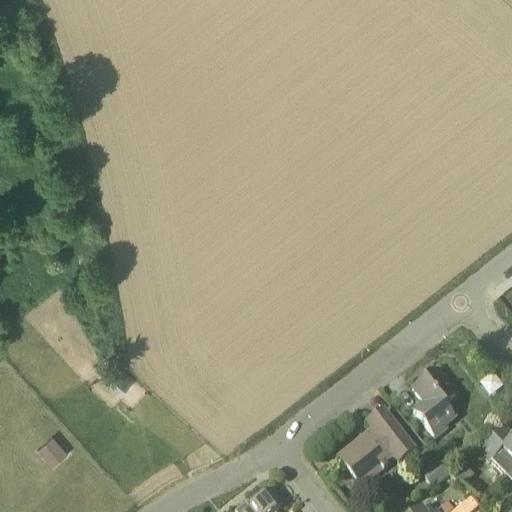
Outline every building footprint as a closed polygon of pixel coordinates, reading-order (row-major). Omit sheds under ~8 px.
[(435,442),(447,433),(444,430),(455,421),(445,409),(457,399),(436,373),(412,392),(423,407),(413,415),(435,442)] [(398,467),(413,454),(383,415),(367,428),(372,434),(338,460),(361,490),(395,463),(398,467)] [(511,437),(503,429),(478,454),(489,465),(491,463),(505,478),(511,471),(511,437)] [(437,465),(421,478),(432,492),(448,479),(437,465)] [(278,511),(283,509),(270,493),(248,511),(245,508),(240,511),(278,511)]
